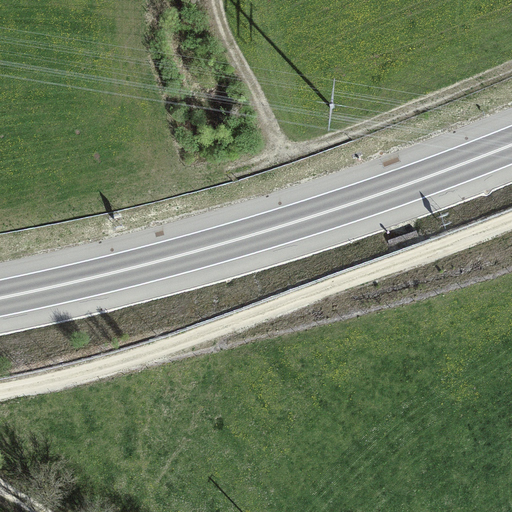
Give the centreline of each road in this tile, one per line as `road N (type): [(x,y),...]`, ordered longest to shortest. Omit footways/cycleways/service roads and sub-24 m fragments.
road 1 (trunk): [(0,297),(311,217),(511,145)]
road 2 (track): [(218,0),(229,44),(282,138)]
